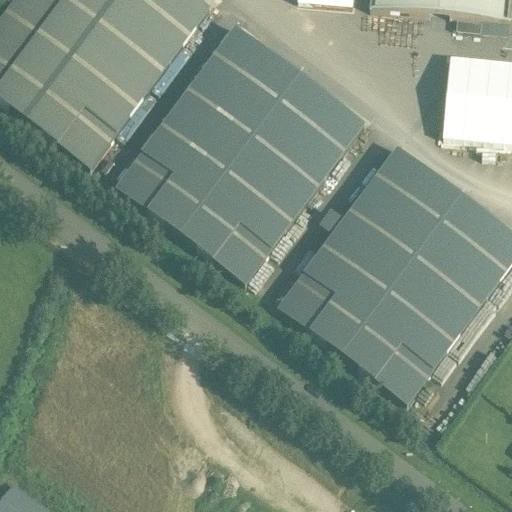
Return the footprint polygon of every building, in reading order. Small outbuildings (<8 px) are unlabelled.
[(0,110),(89,177),(209,17),(186,0),(20,0),(0,27),(0,110)] [(511,0),(370,0),(369,17),(511,30),(511,0)] [(244,293),(364,132),(235,36),(116,197),(244,293)] [(406,413),(511,270),(511,242),(397,157),(277,317),(406,413)] [(22,511),(12,504),(20,494),(5,483),(0,490),(0,511),(22,511)]
